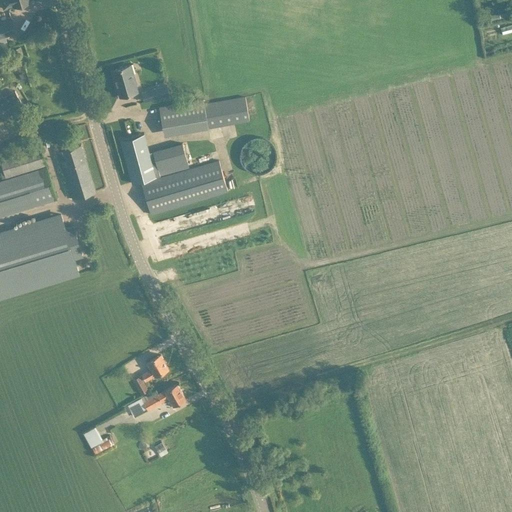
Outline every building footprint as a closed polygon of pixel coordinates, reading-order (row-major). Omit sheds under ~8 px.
[(0,0),(3,9),(14,6),(30,2),(29,0),(0,0)] [(2,22),(0,22),(0,42),(6,41),(5,36),(16,33),(16,32),(12,20),(12,19),(11,19),(2,22)] [(21,46),(12,49),(14,56),(23,53),(21,46)] [(131,64),(111,70),(114,80),(115,80),(120,96),(137,91),(135,83),(136,83),(131,64)] [(167,85),(152,89),(154,98),(169,94),(167,85)] [(1,92),(0,92),(0,122),(9,117),(7,116),(24,105),(15,90),(4,97),(1,92)] [(162,126),(207,118),(208,127),(249,120),(245,97),(204,104),(203,100),(159,107),(162,126)] [(144,133),(120,139),(132,182),(141,180),(151,214),(160,211),(205,198),(228,191),(219,160),(160,177),(160,175),(189,166),(182,142),(149,150),(144,133)] [(0,160),(3,169),(6,177),(46,165),(38,141),(27,145),(28,151),(0,160)] [(241,155),(241,159),(242,161),(243,164),(245,167),(249,170),(252,171),(256,171),(260,171),(262,170),(266,167),(269,164),(271,160),(271,156),(271,153),(269,148),(267,145),(264,143),(260,142),(256,141),(251,142),(246,144),(244,147),(242,151),(241,155)] [(58,151),(61,160),(72,198),(95,191),(81,144),(58,151)] [(46,166),(0,180),(0,215),(56,199),(46,166)] [(61,212),(0,231),(0,296),(79,273),(74,259),(83,256),(73,226),(65,228),(61,212)] [(161,354),(152,359),(147,362),(151,369),(142,374),(145,380),(155,375),(168,368),(161,354)] [(141,375),(133,379),(141,393),(148,389),(141,375)] [(156,390),(129,406),(134,416),(148,409),(149,409),(169,398),(173,405),(186,399),(177,383),(165,390),(159,394),(156,390)] [(91,447),(92,446),(96,453),(114,443),(110,434),(103,438),(96,425),(83,432),(91,447)] [(155,450),(159,457),(168,452),(160,440),(155,443),(156,445),(154,446),(156,450),(155,450)]
